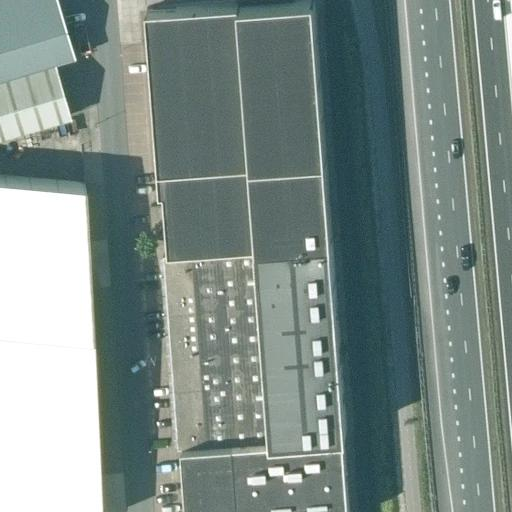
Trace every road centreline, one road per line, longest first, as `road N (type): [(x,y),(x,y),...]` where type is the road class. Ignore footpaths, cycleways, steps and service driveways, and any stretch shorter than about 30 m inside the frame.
road 1 (unclassified): [(413,511),(368,0)]
road 2 (motorway): [(434,0),(478,511)]
road 3 (unclassified): [(101,0),(140,511)]
road 4 (motorway): [(511,278),(489,0)]
